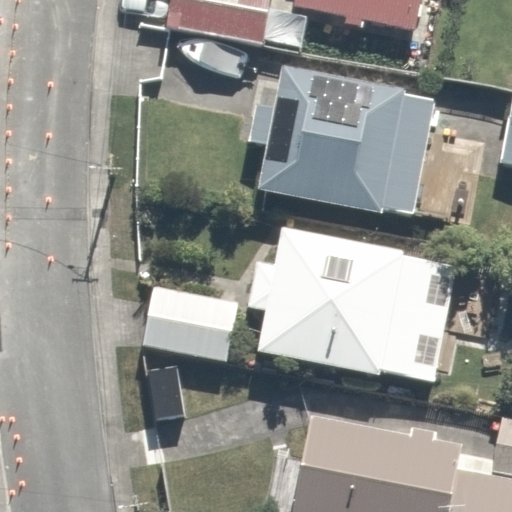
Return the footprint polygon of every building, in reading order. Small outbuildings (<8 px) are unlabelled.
[(282,0),(186,0),(180,42),(274,57),(282,0)] [(447,0),(304,0),(299,28),(436,56),(447,0)] [(456,114),(295,77),(286,118),(260,112),(249,158),(282,166),(274,202),(428,237),(456,114)] [(473,276),(295,242),(289,272),(273,269),(263,323),(283,327),(275,371),(394,394),(403,346),(458,356),(473,276)] [(252,312),(163,296),(152,363),(240,379),(252,312)] [(511,511),(511,428),(505,465),(319,435),(307,511),(511,511)]
